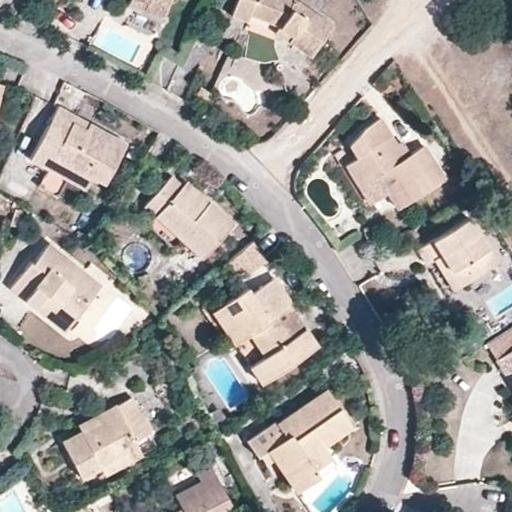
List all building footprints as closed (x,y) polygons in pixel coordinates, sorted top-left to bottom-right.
[(143,0),(141,5),(159,13),(164,0),(143,0)] [(330,23),(297,0),(233,0),(229,13),(245,19),(248,13),(277,24),(290,34),(286,39),(308,55),(330,23)] [(290,34),(277,24),(273,30),(286,39),(290,34)] [(204,101),(209,91),(198,85),(192,95),(204,101)] [(101,181),(124,140),(86,119),(83,125),(70,118),(73,112),(56,102),(27,156),(44,166),(50,153),(89,174),(101,181)] [(86,119),(73,112),(70,118),(83,125),(86,119)] [(442,177),(422,143),(408,152),(402,155),(394,142),(377,116),(361,126),(347,142),(355,155),(343,162),(357,185),(375,174),(385,190),(395,206),(442,177)] [(408,152),(400,139),(394,142),(402,155),(408,152)] [(89,174),(50,153),(44,166),(82,186),(89,174)] [(230,221),(206,199),(201,204),(179,183),(168,173),(141,202),(199,255),(230,221)] [(385,190),(375,174),(357,185),(368,201),(385,190)] [(206,199),(183,179),(179,183),(201,204),(206,199)] [(14,224),(19,208),(13,207),(7,222),(14,224)] [(495,261),(466,215),(415,247),(425,262),(431,258),(440,253),(459,283),(495,261)] [(226,255),(241,282),(268,266),(253,240),(226,255)] [(97,282),(45,241),(30,259),(28,258),(7,284),(45,315),(56,301),(72,314),(97,282)] [(459,283),(440,253),(431,258),(450,289),(459,283)] [(147,279),(145,271),(134,274),(136,281),(147,279)] [(304,325),(302,326),(285,301),(289,299),(272,274),(248,290),(245,285),(222,301),(231,314),(235,312),(248,331),(263,353),(248,363),(260,380),(315,343),(304,325)] [(61,327),(72,314),(56,301),(45,315),(61,327)] [(248,331),(235,312),(231,314),(222,301),(209,309),(231,342),(248,331)] [(495,359),(511,347),(511,324),(484,341),(495,359)] [(511,347),(495,359),(510,384),(511,382),(511,347)] [(322,442),(350,422),(326,386),(275,421),(274,419),(245,438),(255,453),(257,452),(265,446),(272,456),(294,488),(316,472),(313,467),(304,454),(322,442)] [(134,438),(149,430),(131,394),(97,412),(100,419),(81,428),(62,438),(80,475),(100,465),(137,444),(134,438)] [(81,428),(100,419),(97,412),(78,422),(81,428)] [(331,455),(322,442),(304,454),(313,467),(331,455)] [(104,473),(142,452),(137,444),(100,465),(104,473)] [(272,456),(265,446),(257,452),(264,461),(272,456)] [(236,511),(212,467),(199,474),(202,480),(176,493),(183,507),(173,511),(236,511)] [(133,492),(128,482),(112,490),(118,501),(133,492)] [(92,511),(86,502),(80,505),(84,511),(92,511)]
